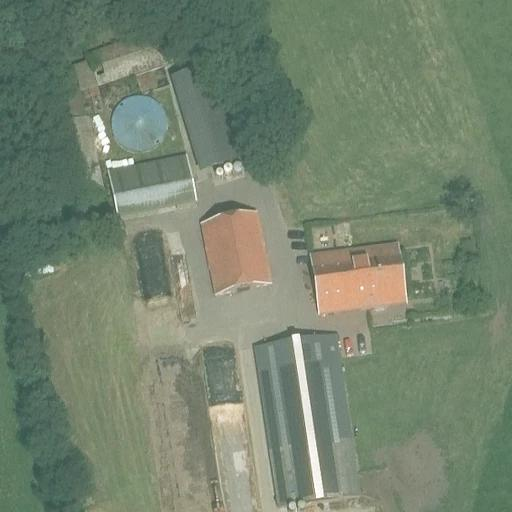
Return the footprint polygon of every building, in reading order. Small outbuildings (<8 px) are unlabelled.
[(80,95),(172,64),(161,32),(85,57),(87,64),(72,69),(79,90),(79,91),(80,95)] [(212,69),(185,78),(213,171),(241,162),(212,69)] [(70,206),(104,198),(88,120),(86,121),(79,91),(79,90),(49,96),(56,127),(54,127),(70,206)] [(165,129),(165,126),(165,124),(165,122),(164,119),(164,117),(163,115),(161,113),(160,110),(159,109),(157,107),(155,105),(153,104),(151,102),(149,101),(147,100),(145,100),(142,99),(140,99),(137,99),(135,99),(132,99),(130,100),(128,100),(126,101),(123,102),(121,104),(119,105),(118,107),(116,109),(114,110),(113,113),(112,115),(111,117),(110,119),(110,122),(110,124),(109,126),(110,129),(110,131),(110,134),(111,136),(112,138),(113,140),(114,142),(116,144),(118,146),(119,148),(121,149),(123,151),(126,152),(128,153),(130,153),(132,154),(135,154),(137,154),(140,154),(142,154),(145,153),(147,153),(149,152),(151,151),(153,149),(155,148),(157,146),(159,144),(160,142),(161,140),(163,138),(164,136),(164,134),(165,131),(165,129)] [(195,207),(185,159),(106,176),(116,223),(195,207)] [(255,217),(200,228),(214,299),(269,288),(255,217)] [(318,317),(383,308),(404,305),(395,249),(310,261),(318,317)] [(359,500),(351,446),(335,340),(254,352),(277,511),(359,500)] [(244,414),(241,366),(210,368),(213,416),(244,414)] [(219,439),(249,433),(247,424),(217,431),(219,439)]
